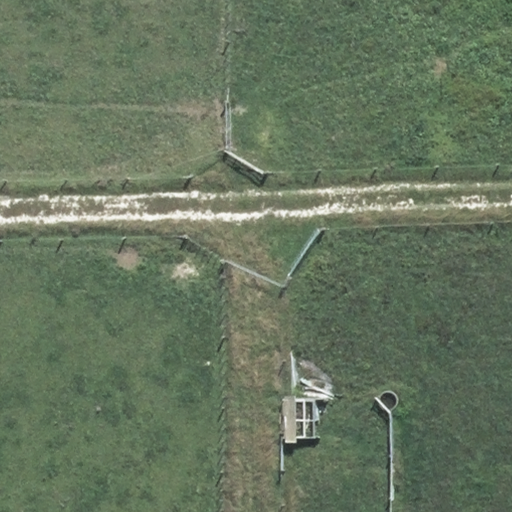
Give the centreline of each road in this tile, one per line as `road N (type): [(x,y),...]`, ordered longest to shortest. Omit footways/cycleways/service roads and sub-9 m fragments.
road 1 (track): [(0,228),(511,216)]
road 2 (track): [(220,219),(254,290),(249,511)]
